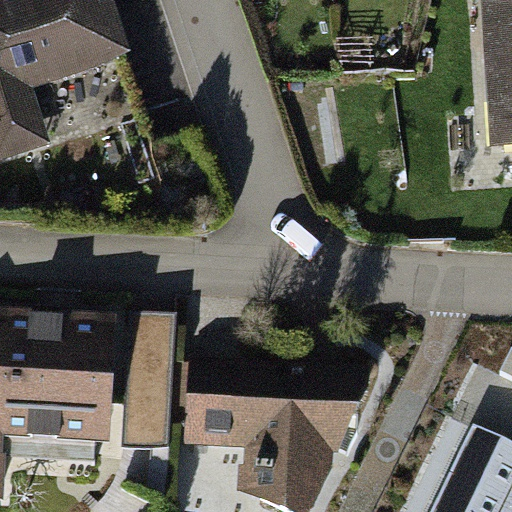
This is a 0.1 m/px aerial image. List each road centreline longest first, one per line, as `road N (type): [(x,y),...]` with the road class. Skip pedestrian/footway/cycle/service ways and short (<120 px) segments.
road 1 (residential): [(273,270),(204,0)]
road 2 (residential): [(0,257),(273,270)]
road 3 (residential): [(273,270),(511,289)]
